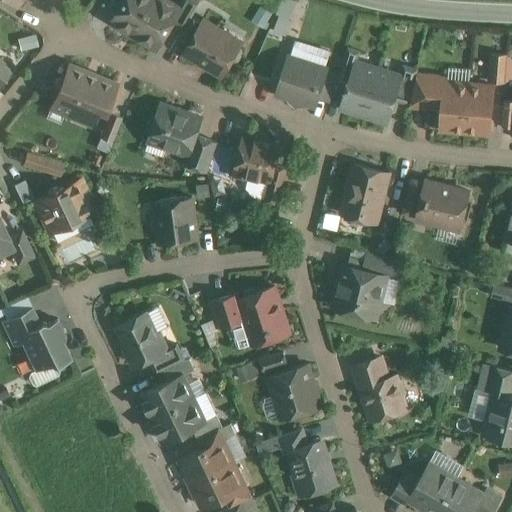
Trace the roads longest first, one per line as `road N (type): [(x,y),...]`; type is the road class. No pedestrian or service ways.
road 1 (residential): [(175,511),(76,295),(156,274),(292,255)]
road 2 (residential): [(0,119),(67,42),(332,133)]
road 3 (residential): [(378,511),(292,255)]
road 4 (residential): [(332,133),(511,157)]
road 5 (residential): [(292,255),(332,133)]
road 6 (residential): [(384,0),(511,17)]
